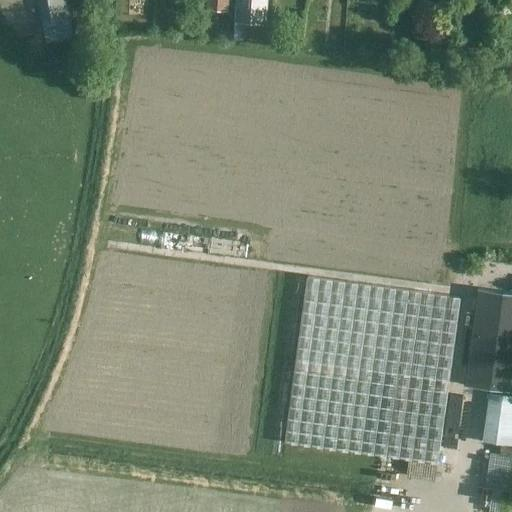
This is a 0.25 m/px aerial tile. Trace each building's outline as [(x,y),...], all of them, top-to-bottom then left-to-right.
[(72,38),(65,0),(35,0),(39,22),(41,22),(45,43),(72,38)] [(127,0),(126,15),(143,16),(143,0),(127,0)] [(227,0),(206,0),(206,9),(227,10),(227,0)] [(265,0),(234,0),(233,19),(264,21),(265,0)] [(428,22),(435,3),(427,0),(417,0),(412,16),(428,22)] [(460,297),(307,276),(284,440),(438,461),(460,297)] [(511,390),(511,292),(477,287),(464,384),(511,390)] [(511,443),(511,393),(493,391),(486,440),(511,443)] [(511,455),(511,445),(500,444),(498,454),(511,455)]
